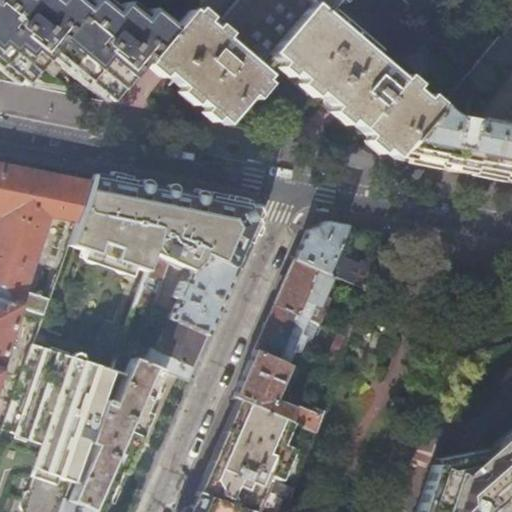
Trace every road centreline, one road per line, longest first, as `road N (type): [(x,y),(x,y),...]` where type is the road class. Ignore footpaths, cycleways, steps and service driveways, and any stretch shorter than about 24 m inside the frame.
road 1 (residential): [(291,188),(151,511)]
road 2 (residential): [(291,188),(0,134)]
road 3 (residential): [(511,232),(291,188)]
